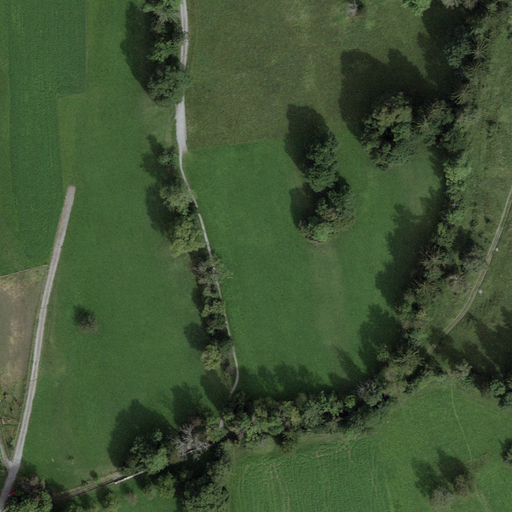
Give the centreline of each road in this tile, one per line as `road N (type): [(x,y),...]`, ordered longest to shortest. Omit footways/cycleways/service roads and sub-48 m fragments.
road 1 (track): [(32,511),(217,436),(389,391),(426,362),(473,304),(511,194)]
road 2 (track): [(0,506),(71,191),(96,0)]
road 3 (track): [(180,155),(179,0)]
